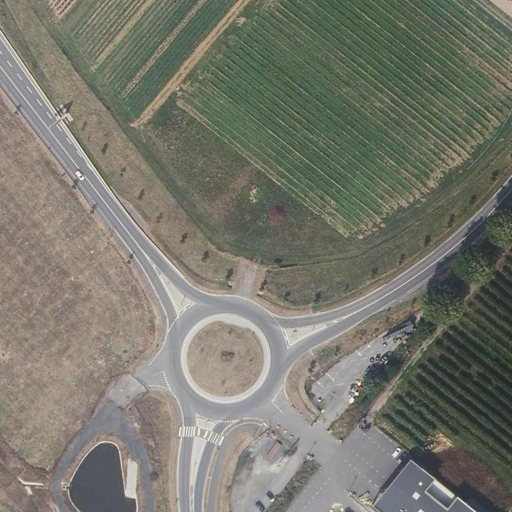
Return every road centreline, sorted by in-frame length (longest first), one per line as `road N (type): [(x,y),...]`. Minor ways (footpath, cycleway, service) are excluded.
road 1 (secondary): [(360,310),(433,262),(511,187)]
road 2 (motorway): [(71,158),(0,45)]
road 3 (primary): [(225,303),(186,290),(127,232)]
road 4 (primary): [(127,232),(169,308),(173,342)]
road 5 (primary): [(184,393),(189,511)]
